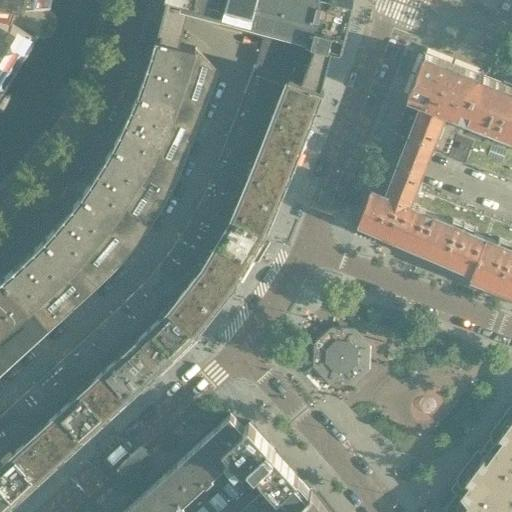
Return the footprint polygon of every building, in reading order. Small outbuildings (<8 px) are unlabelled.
[(0,0),(0,91),(5,94),(6,92),(0,88),(0,83),(7,72),(15,77),(17,74),(8,69),(18,54),(26,59),(27,57),(19,52),(28,37),(36,42),(38,40),(7,21),(13,4),(49,11),(49,9),(40,7),(41,0),(0,0)] [(340,52),(352,0),(175,0),(185,2),(186,0),(191,0),(194,1),(192,8),(221,16),(219,23),(262,35),(255,62),(322,88),(332,50),(340,52)] [(200,116),(217,73),(218,71),(195,47),(157,37),(138,92),(200,116)] [(480,73),(424,51),(407,94),(422,100),(403,149),(426,158),(430,147),(449,154),(457,133),(480,73)] [(301,145),(324,90),(324,89),(322,88),(255,62),(244,91),(233,119),(301,145)] [(511,153),(511,85),(480,73),(457,133),(473,139),(464,160),(503,176),(511,153)] [(176,179),(200,116),(138,92),(126,118),(113,143),(176,179)] [(290,174),(301,145),(233,119),(221,148),(210,175),(278,202),(290,174)] [(473,139),(457,133),(449,154),(464,160),(473,139)] [(160,209),(176,179),(113,143),(98,168),(82,193),(142,237),(160,209)] [(426,158),(403,149),(400,157),(396,166),(386,192),(371,186),(358,221),(415,245),(436,192),(416,184),(423,166),(426,158)] [(511,153),(503,176),(511,179),(511,153)] [(268,228),(278,202),(210,175),(201,199),(188,222),(250,258),(268,228)] [(494,215),(436,192),(415,245),(471,269),(473,270),(494,215)] [(120,263),(142,237),(82,193),(64,215),(44,236),(97,286),(120,263)] [(511,221),(494,215),(473,270),(471,269),(472,270),(470,275),(511,291),(511,221)] [(237,280),(250,258),(188,222),(175,243),(159,263),(215,308),(237,280)] [(97,286),(44,236),(34,248),(3,276),(47,331),(97,286)] [(215,308),(159,263),(142,283),(124,301),(173,353),(199,329),(215,308)] [(47,331),(3,276),(0,278),(0,364),(5,370),(47,331)] [(173,353),(124,301),(80,342),(128,395),(173,353)] [(335,335),(326,344),(323,346),(322,362),(333,374),(349,375),(350,374),(355,377),(363,370),(359,364),(360,363),(361,348),(351,336),(335,335)] [(128,395),(80,342),(35,383),(84,436),(128,395)] [(368,389),(379,378),(369,368),(358,379),(368,389)] [(84,436),(35,383),(0,414),(0,435),(39,477),(84,436)] [(511,511),(511,406),(509,405),(490,431),(491,440),(497,445),(492,453),(485,448),(476,449),(456,476),(504,511),(511,511)] [(230,411),(201,438),(255,496),(269,483),(228,439),(243,425),(230,411)] [(249,420),(243,425),(228,439),(269,483),(277,492),(291,507),(311,489),(299,475),(249,420)] [(0,511),(1,511),(39,477),(0,435),(0,511)] [(237,511),(255,496),(201,438),(172,465),(215,511),(237,511)] [(215,511),(172,465),(143,491),(161,511),(215,511)] [(504,511),(456,476),(458,485),(464,490),(460,494),(457,492),(456,493),(445,507),(448,511),(504,511)] [(329,511),(311,489),(291,507),(285,511),(329,511)] [(161,511),(143,491),(120,511),(161,511)]
